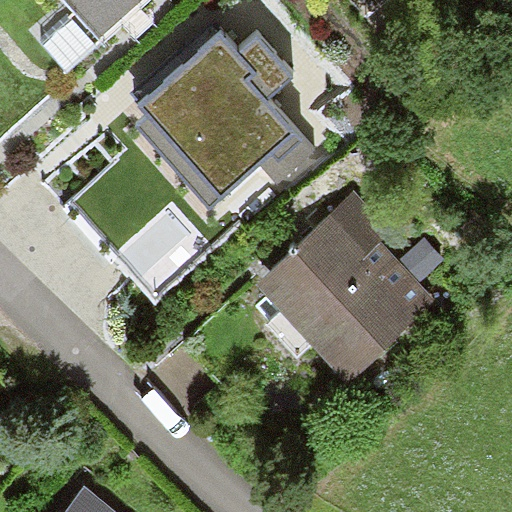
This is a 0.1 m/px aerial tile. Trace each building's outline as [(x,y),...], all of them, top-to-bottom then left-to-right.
[(65,0),(99,38),(142,0),(65,0)] [(280,190),(317,158),(264,97),(291,73),(255,32),(236,49),(218,30),(192,53),(140,98),(150,110),(135,123),(205,204),(255,161),(280,190)] [(361,188),(259,280),(295,320),(347,378),(436,298),(420,281),(401,259),(383,239),(396,227),(361,188)] [(426,237),(401,259),(420,281),(445,259),(426,237)] [(109,511),(82,489),(63,511),(109,511)]
